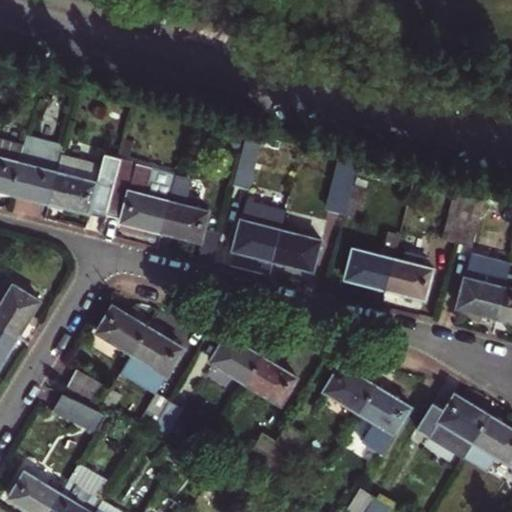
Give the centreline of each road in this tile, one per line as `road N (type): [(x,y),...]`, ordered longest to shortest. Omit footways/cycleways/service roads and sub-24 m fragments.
road 1 (residential): [(0,10),(511,140)]
road 2 (residential): [(99,262),(476,357),(511,374)]
road 3 (residential): [(0,427),(99,262)]
